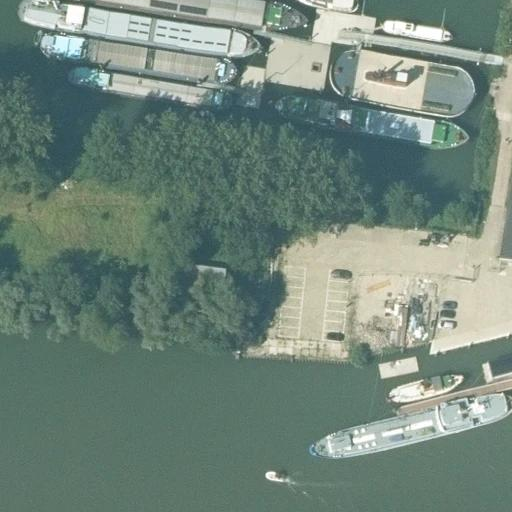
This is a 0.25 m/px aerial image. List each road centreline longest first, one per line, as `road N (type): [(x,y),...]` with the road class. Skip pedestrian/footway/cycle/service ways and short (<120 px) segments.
road 1 (residential): [(511,80),(483,260),(320,241),(315,281)]
road 2 (residential): [(315,281),(0,226)]
road 3 (residential): [(511,297),(315,281)]
